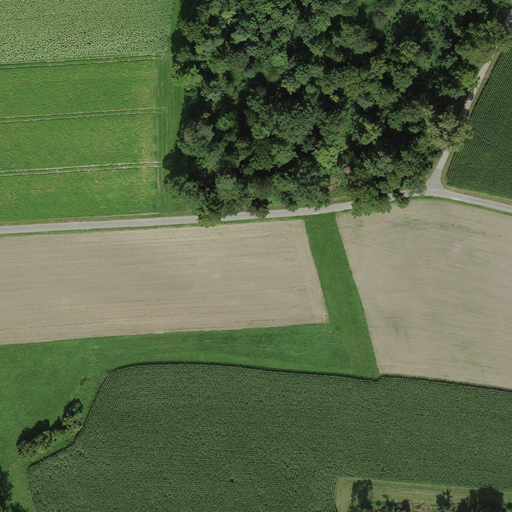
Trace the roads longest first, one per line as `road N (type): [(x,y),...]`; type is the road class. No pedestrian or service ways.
road 1 (track): [(511,209),(435,192),(260,215),(0,233)]
road 2 (track): [(511,18),(435,192)]
